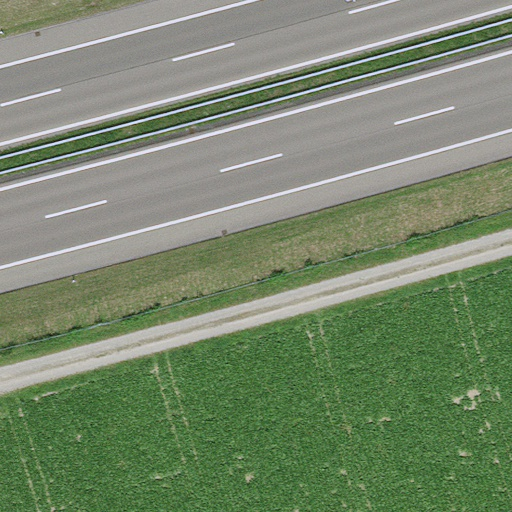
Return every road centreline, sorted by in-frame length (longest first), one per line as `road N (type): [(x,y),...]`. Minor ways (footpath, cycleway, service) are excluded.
road 1 (track): [(0,382),(511,244)]
road 2 (motorway): [(0,229),(511,93)]
road 3 (motorway): [(398,0),(0,107)]
